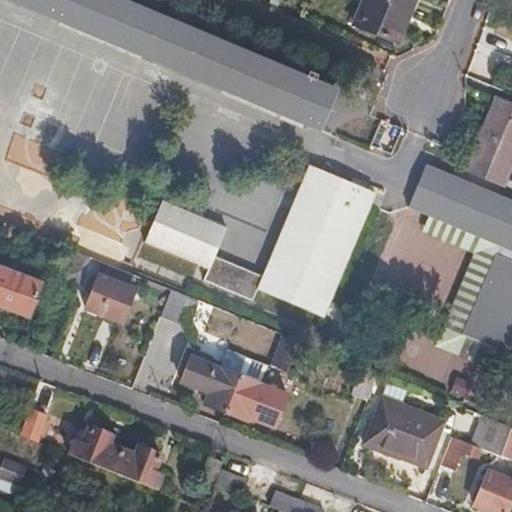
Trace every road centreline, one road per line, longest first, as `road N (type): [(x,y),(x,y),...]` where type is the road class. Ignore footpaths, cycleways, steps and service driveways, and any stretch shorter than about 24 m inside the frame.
road 1 (residential): [(0,358),(393,511)]
road 2 (residential): [(392,196),(475,0)]
